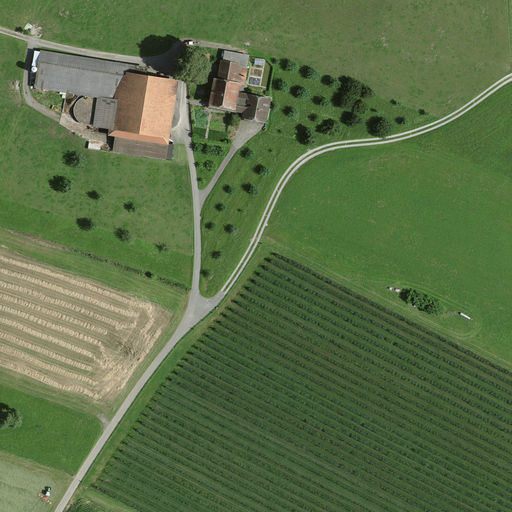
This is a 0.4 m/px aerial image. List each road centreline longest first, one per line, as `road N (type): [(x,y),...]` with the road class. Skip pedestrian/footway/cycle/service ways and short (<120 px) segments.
road 1 (unclassified): [(58,511),(190,319),(196,205),(183,77),(154,62)]
road 2 (track): [(511,74),(449,117),(383,140),(328,146),(295,162),(224,291),(190,319)]
road 3 (track): [(154,62),(0,30)]
